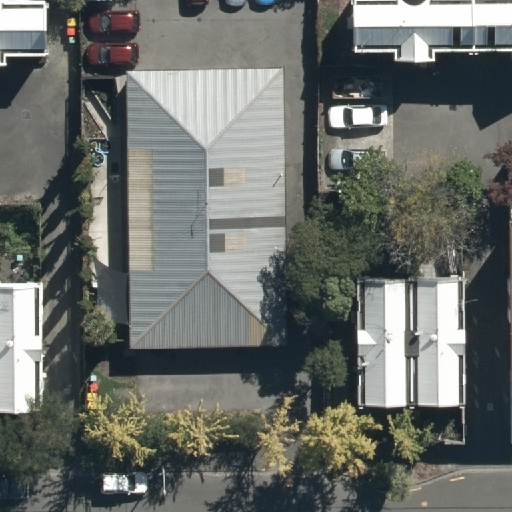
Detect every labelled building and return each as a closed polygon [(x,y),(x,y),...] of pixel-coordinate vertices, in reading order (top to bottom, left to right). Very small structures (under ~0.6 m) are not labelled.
[(0,0),(0,58),(45,58),(44,0),(0,0)] [(359,47),(511,43),(511,0),(362,0),(358,0),(359,47)] [(129,72),(131,343),(284,342),(282,72),(129,72)] [(460,276),(357,276),(356,403),(459,403),(460,276)] [(44,280),(0,279),(0,411),(44,411),(44,280)]
